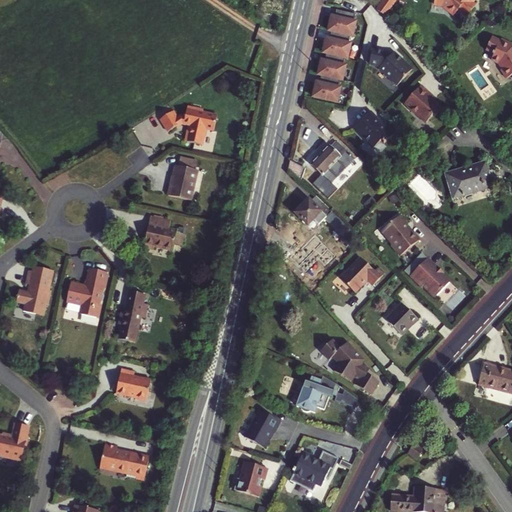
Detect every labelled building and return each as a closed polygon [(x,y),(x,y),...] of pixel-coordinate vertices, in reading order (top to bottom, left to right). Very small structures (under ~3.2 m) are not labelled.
[(396,0),(385,0),(378,10),(386,16),(396,0)] [(435,0),(435,2),(447,4),(447,6),(455,13),(459,7),(467,14),(475,5),(471,2),(472,0),(435,0)] [(332,17),(328,31),(333,32),(350,36),(353,37),(356,22),(353,22),(355,14),(338,10),(337,18),(332,17)] [(327,39),(323,53),(328,54),(345,58),(347,59),(351,44),(348,44),(350,36),(333,32),(332,40),(327,39)] [(492,36),(487,48),(493,51),(492,52),(494,53),(492,58),(499,62),(503,67),(501,68),(507,77),(511,73),(511,45),(511,43),(511,41),(502,37),(500,40),(492,36)] [(386,54),(374,51),(370,65),(379,67),(380,69),(380,70),(398,86),(413,71),(395,55),(391,59),(386,54)] [(322,61),(318,75),(323,76),(340,80),(342,81),(346,66),(343,66),(345,58),(328,54),(326,62),(322,61)] [(313,97),(337,103),(340,88),(338,88),(340,80),(323,76),(321,84),(316,83),(313,97)] [(432,96),(422,87),(406,105),(427,124),(434,116),(436,118),(443,110),(430,98),(432,96)] [(189,126),(186,141),(201,144),(203,136),(204,136),(206,128),(213,129),(216,115),(202,112),(202,109),(186,105),(184,115),(179,114),(176,117),(172,111),(159,119),(167,132),(175,126),(180,122),(188,123),(189,126)] [(381,122),(371,112),(354,128),(375,148),(382,141),(384,144),(393,135),(380,123),(381,122)] [(183,140),(186,141),(189,126),(188,123),(180,122),(175,126),(177,127),(180,124),(186,125),(183,140)] [(312,165),(332,183),(355,159),(336,142),(331,147),(330,146),(328,148),(326,147),(323,150),(324,153),(318,158),(316,158),(313,161),(314,163),(312,165)] [(166,196),(188,201),(195,171),(193,170),(195,161),(178,157),(175,167),(174,167),(166,196)] [(288,169),(297,178),(303,172),(290,160),(288,169)] [(491,186),(485,165),(448,176),(454,197),(491,186)] [(295,212),(309,226),(314,221),(318,225),(325,218),(345,238),(342,242),(347,247),(357,236),(316,196),(305,207),(302,205),(295,212)] [(152,249),(153,246),(171,250),(172,244),(180,246),(183,235),(175,233),(175,230),(168,229),(169,221),(149,217),(142,247),(152,249)] [(391,245),(399,257),(420,244),(412,232),(412,233),(408,228),(410,227),(403,217),(383,231),(386,236),(390,237),(394,244),(392,245),(391,245)] [(420,244),(421,244),(413,232),(410,227),(408,228),(412,233),(412,232),(420,244)] [(383,276),(377,269),(375,271),(361,258),(340,279),(355,293),(367,280),(373,286),(383,276)] [(439,268),(428,258),(411,276),(421,286),(424,285),(436,297),(451,281),(444,274),(442,273),(441,274),(436,270),(439,268)] [(25,305),(23,312),(43,316),(45,306),(47,306),(50,291),(48,291),(52,270),(33,266),(32,271),(28,270),(25,284),(31,285),(29,293),(19,291),(16,303),(25,305)] [(82,302),(79,313),(99,317),(102,304),(99,303),(106,272),(89,268),(85,287),(79,286),(80,284),(70,282),(66,301),(75,304),(75,301),(82,302)] [(118,341),(134,345),(140,319),(144,320),(147,307),(143,306),(146,297),(129,294),(124,315),(123,314),(120,327),(121,327),(118,341)] [(415,317),(402,298),(384,310),(395,326),(407,319),(408,321),(415,317)] [(361,360),(346,342),(340,348),(332,339),(320,351),(329,360),(333,356),(339,362),(333,370),(349,381),(353,375),(357,377),(353,384),(371,394),(378,381),(361,371),(364,366),(359,363),(361,360)] [(479,385),(511,394),(511,371),(484,364),(479,385)] [(133,399),(159,405),(163,384),(132,377),(133,373),(119,370),(114,394),(133,399)] [(340,387),(324,377),(322,382),(312,378),(310,384),(305,382),(296,407),(302,409),(304,412),(315,414),(317,408),(324,411),(329,397),(332,398),(333,396),(336,397),(340,387)] [(250,438),(269,449),(275,440),(274,438),(277,433),(280,434),(286,423),(266,411),(250,438)] [(0,450),(1,451),(1,454),(22,458),(24,450),(26,450),(29,434),(28,433),(30,424),(16,420),(13,433),(12,435),(8,434),(9,432),(3,431),(2,433),(0,432),(0,450)] [(423,450),(414,443),(408,452),(417,459),(423,450)] [(113,474),(125,477),(131,454),(116,450),(116,448),(117,446),(104,444),(99,467),(114,470),(113,472),(113,474)] [(295,470),(291,479),(314,490),(317,483),(322,485),(327,477),(330,478),(340,457),(324,449),(319,460),(312,456),(313,454),(305,450),(297,467),(295,467),(294,469),(295,470)] [(238,478),(234,490),(256,496),(262,479),(265,480),(268,468),(246,461),(240,479),(238,478)] [(399,511),(443,511),(445,490),(415,488),(414,496),(392,494),(390,511),(399,511)]
